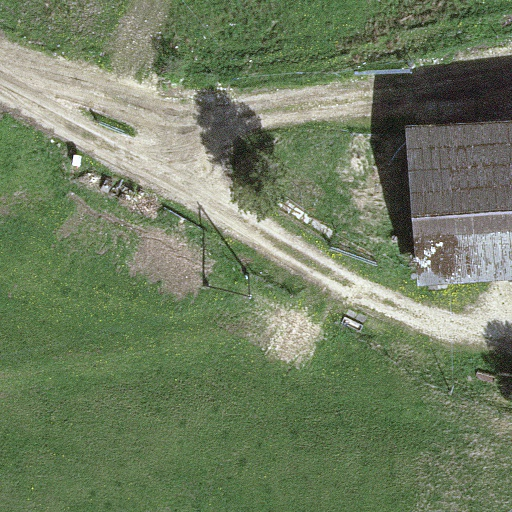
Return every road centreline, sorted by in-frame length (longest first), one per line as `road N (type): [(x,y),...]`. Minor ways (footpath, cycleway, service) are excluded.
road 1 (track): [(144,167),(366,301),(511,345)]
road 2 (track): [(511,73),(380,86),(230,123),(144,167)]
road 3 (track): [(144,167),(0,95)]
